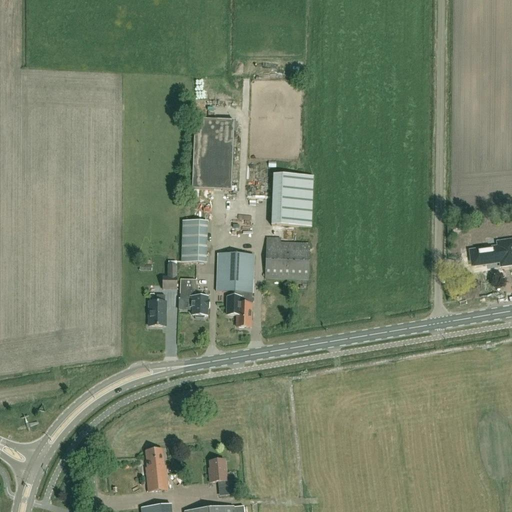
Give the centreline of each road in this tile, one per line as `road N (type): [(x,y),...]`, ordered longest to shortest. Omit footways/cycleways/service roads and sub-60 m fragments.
road 1 (secondary): [(189,366),(511,311)]
road 2 (secondary): [(189,366),(138,367),(105,384),(69,411),(31,463)]
road 3 (secondary): [(41,468),(71,425),(106,396),(189,366)]
